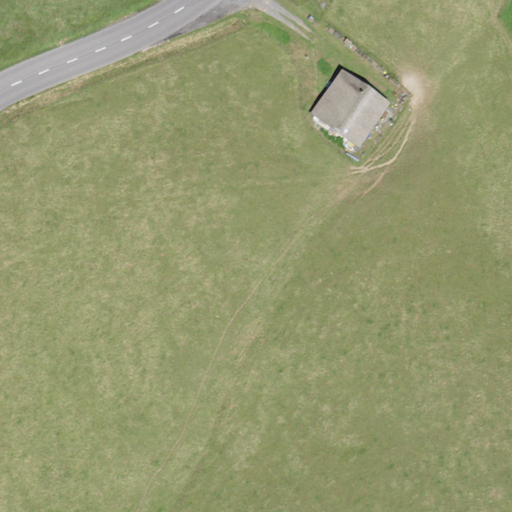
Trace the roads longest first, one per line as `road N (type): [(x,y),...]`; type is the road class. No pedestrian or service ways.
road 1 (primary): [(0,91),(125,41),(197,0)]
road 2 (unknown): [(269,0),(400,84)]
